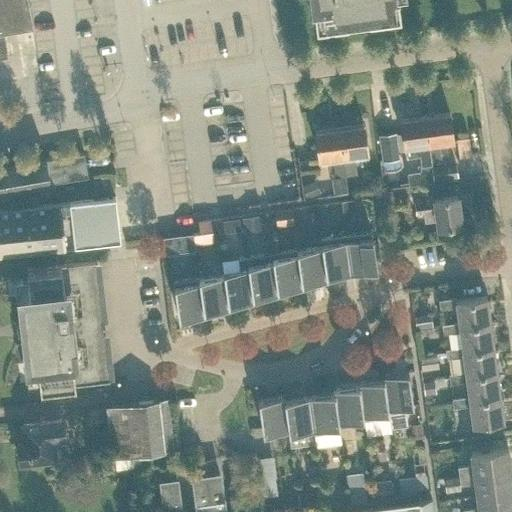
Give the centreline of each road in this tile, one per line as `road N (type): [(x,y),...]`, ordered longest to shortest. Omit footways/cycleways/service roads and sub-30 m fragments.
road 1 (residential): [(511,264),(392,282),(330,347),(290,366),(232,369),(155,349)]
road 2 (residential): [(267,73),(485,42)]
road 3 (residential): [(511,238),(485,42)]
road 4 (residential): [(0,132),(110,112),(139,97)]
road 5 (residential): [(139,97),(267,73)]
